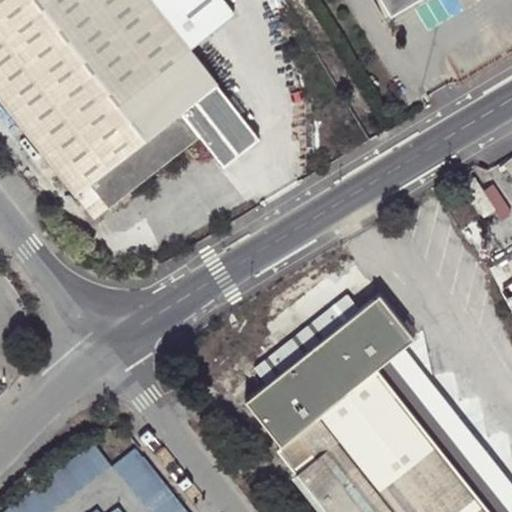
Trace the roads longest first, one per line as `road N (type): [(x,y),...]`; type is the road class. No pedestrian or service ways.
road 1 (unclassified): [(106,349),(511,103)]
road 2 (unclassified): [(106,349),(235,511)]
road 3 (unclassified): [(0,212),(106,349)]
road 4 (unclassified): [(0,450),(106,349)]
